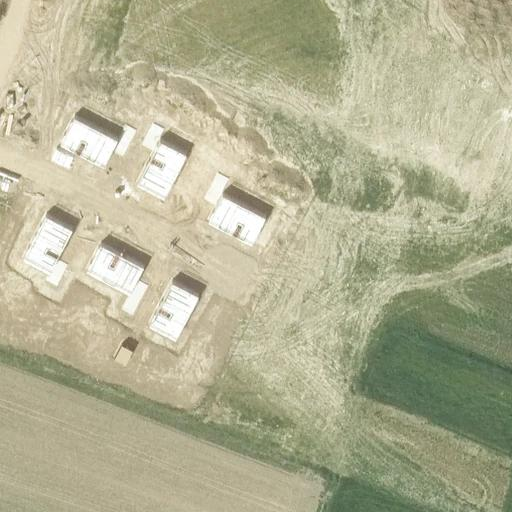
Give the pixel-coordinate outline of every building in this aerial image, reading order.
[(144,99),(136,113),(147,119),(154,105),(144,99)] [(154,105),(147,119),(157,124),(165,110),(154,105)] [(74,114),(59,143),(104,166),(119,138),(74,114)] [(159,138),(136,183),(164,198),(188,153),(159,138)] [(227,142),(220,157),(231,162),(238,148),(227,142)] [(222,192),(207,220),(252,244),(267,216),(222,192)] [(45,212),(22,257),(50,272),(74,227),(45,212)] [(100,241),(85,270),(130,293),(145,265),(100,241)] [(171,279),(148,324),(176,339),(200,294),(171,279)] [(38,299),(31,313),(41,319),(49,305),(38,299)] [(111,337),(104,352),(114,357),(122,343),(111,337)] [(122,343),(114,357),(125,363),(132,349),(122,343)]
